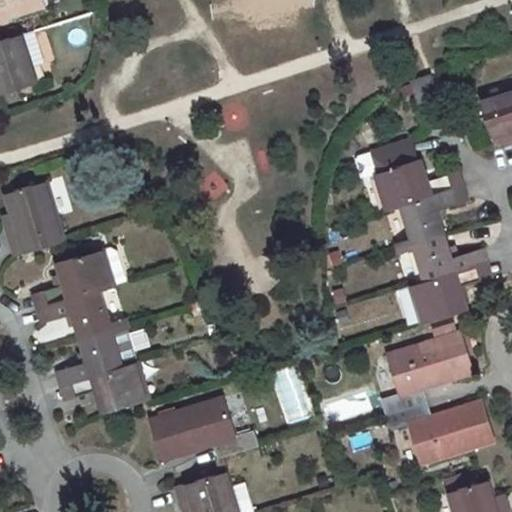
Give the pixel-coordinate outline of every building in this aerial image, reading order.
[(0,0),(0,21),(45,7),(42,0),(0,0)] [(37,82),(32,68),(44,63),(33,32),(0,42),(0,93),(0,94),(4,104),(21,99),(17,88),(37,82)] [(431,77),(413,83),(419,101),(436,96),(431,77)] [(511,146),(511,93),(509,94),(508,92),(483,100),(498,151),(511,146)] [(421,161),(379,175),(390,211),(403,207),(456,190),(452,176),(428,184),(421,161)] [(458,175),(452,176),(456,190),(462,188),(458,175)] [(46,181),(6,193),(13,214),(17,225),(6,228),(14,255),(66,239),(59,214),(56,215),(46,181)] [(441,222),(437,211),(444,209),(467,202),(462,188),(456,190),(403,207),(413,238),(398,243),(400,250),(445,236),(441,222)] [(444,209),(437,211),(441,222),(448,219),(444,209)] [(13,214),(2,217),(6,228),(17,225),(13,214)] [(445,236),(400,250),(402,255),(417,251),(426,282),(479,265),(487,263),(483,249),(459,257),(453,260),(449,248),(445,236)] [(455,246),(449,248),(453,260),(459,257),(455,246)] [(59,288),(43,292),(48,308),(101,291),(113,288),(113,286),(127,282),(118,252),(112,249),(102,252),(102,251),(79,257),(77,252),(60,257),(62,263),(58,265),(62,276),(65,287),(59,288)] [(487,263),(479,265),(484,281),(492,278),(487,263)] [(426,282),(414,286),(425,321),(468,308),(462,287),(484,281),(479,265),(426,282)] [(62,276),(55,277),(59,288),(65,287),(62,276)] [(48,308),(40,310),(44,324),(68,316),(74,314),(76,325),(81,338),(127,324),(125,318),(111,324),(101,291),(48,308)] [(43,292),(35,295),(40,310),(48,308),(43,292)] [(74,314),(68,316),(71,327),(76,325),(74,314)] [(124,366),(114,334),(129,329),(127,324),(81,338),(85,352),(88,363),(82,365),(59,371),(62,386),(70,383),(124,366)] [(426,401),(422,389),(429,386),(428,382),(435,380),(436,384),(449,380),(473,373),(461,333),(391,354),(404,395),(388,400),(392,413),(426,401)] [(85,352),(79,354),(82,365),(88,363),(85,352)] [(388,360),(373,362),(378,392),(392,389),(388,360)] [(124,366),(70,383),(74,398),(91,392),(97,390),(101,402),(104,413),(148,400),(137,362),(124,366)] [(296,365),(271,372),(284,424),(310,417),(296,365)] [(70,383),(62,386),(67,400),(74,398),(70,383)] [(97,390),(91,392),(94,404),(101,402),(97,390)] [(221,398),(152,419),(164,460),(201,449),(200,444),(207,441),(209,446),(216,444),(220,458),(255,448),(250,433),(234,438),(221,398)] [(426,401),(392,413),(396,427),(413,423),(426,463),(494,440),(482,400),(446,412),(447,417),(439,419),(438,415),(431,417),(426,401)] [(239,511),(227,473),(175,488),(180,502),(183,509),(193,506),(195,511),(239,511)] [(488,481),(448,494),(454,511),(509,511),(507,504),(496,507),(493,499),(488,481)] [(504,495),(493,499),(496,507),(507,504),(504,495)]
